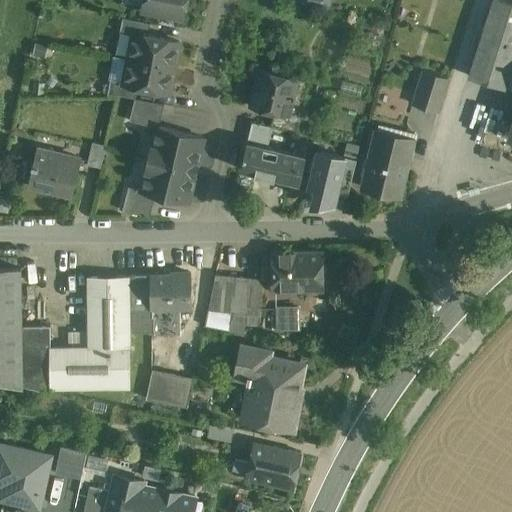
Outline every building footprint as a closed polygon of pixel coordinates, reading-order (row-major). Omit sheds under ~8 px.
[(143,0),(142,9),(182,17),(185,0),(143,0)] [(328,0),(299,0),(299,2),(326,9),(328,0)] [(511,64),(511,2),(504,0),(492,0),(468,76),(505,88),(511,64)] [(150,23),(122,18),(120,31),(133,33),(134,32),(147,35),(150,23)] [(147,35),(134,32),(133,33),(129,58),(174,67),(179,41),(147,35)] [(174,67),(129,58),(124,83),(123,83),(137,86),(169,92),(174,67)] [(295,79),(260,71),(252,106),(275,111),(287,114),(287,113),(295,79)] [(448,80),(422,72),(412,103),(437,112),(448,80)] [(124,83),(110,80),(107,95),(117,95),(134,98),(135,98),(137,86),(123,83),(124,83)] [(135,98),(134,98),(129,121),(156,127),(156,126),(158,126),(164,104),(135,98)] [(302,117),(287,113),(287,114),(275,111),(271,125),(299,131),(302,117)] [(511,134),(511,128),(511,116),(486,113),(484,130),(511,134)] [(271,128),(252,123),(247,142),(240,169),(298,183),(304,156),(301,155),(302,150),(295,149),(294,153),(266,147),(271,128)] [(158,126),(156,126),(156,127),(151,146),(150,146),(144,170),(145,171),(141,189),(141,190),(155,194),(187,202),(194,175),(195,175),(197,164),(196,164),(203,137),(158,126)] [(413,140),(375,130),(361,187),(399,196),(413,140)] [(106,146),(92,142),(87,164),(100,167),(106,146)] [(80,158),(37,147),(28,183),(46,188),(47,186),(72,192),(80,158)] [(356,160),(317,150),(309,185),(347,195),(356,160)] [(155,194),(141,190),(141,189),(128,186),(122,210),(149,217),(155,194)] [(322,250),(270,251),(271,280),(271,286),(271,291),(323,290),(322,250)] [(21,267),(0,266),(0,381),(49,392),(50,388),(50,347),(50,326),(22,326),(21,267)] [(189,273),(170,273),(170,275),(152,276),(152,310),(189,309),(189,273)] [(248,277),(215,274),(204,326),(243,334),(244,325),(259,326),(261,307),(245,306),(248,277)] [(68,347),(50,347),(50,388),(130,388),(129,332),(153,332),(152,310),(152,276),(88,276),(88,332),(88,346),(68,347)] [(271,280),(248,277),(245,306),(261,307),(263,280),(271,280)] [(304,313),(288,311),(287,326),(302,328),(304,313)] [(68,332),(68,347),(88,346),(88,332),(68,332)] [(269,351),(244,346),(238,376),(247,378),(246,381),(250,382),(243,415),(262,419),(261,423),(294,429),(299,403),(295,402),(303,364),(268,357),(269,351)] [(151,370),(138,367),(132,396),(145,399),(151,370)] [(193,378),(151,370),(145,399),(186,407),(193,378)] [(232,431),(212,427),(210,440),(229,443),(232,431)] [(301,453),(253,442),(248,463),(246,473),(245,479),(292,490),(301,453)] [(50,456),(0,444),(0,469),(5,471),(0,493),(0,498),(38,507),(45,477),(43,476),(44,470),(47,470),(50,456)] [(248,463),(234,460),(232,470),(246,473),(248,463)] [(191,511),(195,497),(143,485),(144,481),(114,474),(111,490),(108,502),(105,511),(191,511)] [(111,490),(91,486),(88,497),(108,502),(111,490)] [(105,511),(108,502),(88,497),(85,511),(105,511)]
